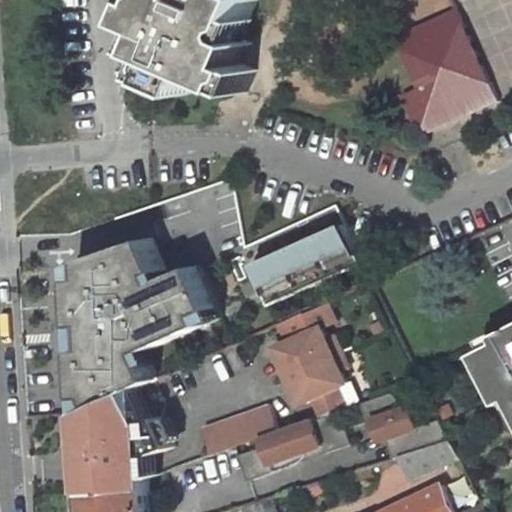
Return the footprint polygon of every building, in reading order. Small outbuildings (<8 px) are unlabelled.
[(134,0),(128,16),(138,21),(129,42),(144,49),(135,70),(189,93),(198,73),(248,93),(260,63),(246,57),(252,43),(238,35),(254,0),(134,0)] [(462,12),(399,39),(422,91),(407,97),(421,130),(439,122),(434,110),(493,84),(467,24),(462,12)] [(502,104),(493,84),(434,110),(439,122),(421,130),(424,137),(502,104)] [(256,264),(275,305),(366,264),(347,223),(256,264)] [(79,279),(87,413),(134,392),(144,387),(160,380),(147,353),(225,318),(201,266),(166,281),(162,273),(167,271),(152,239),(88,261),(79,279)] [(79,279),(88,261),(78,264),(79,279)] [(332,337),(327,326),(341,320),(332,301),(310,312),(284,323),(292,341),(280,347),(287,363),(292,361),(302,385),(298,387),(305,402),(317,397),(325,416),(349,405),(340,387),(352,381),(347,371),(332,337)] [(511,333),(490,345),(492,350),(483,355),(508,405),(511,403),(511,333)] [(339,334),(332,337),(347,371),(354,367),(339,334)] [(292,361),(287,363),(298,387),(302,385),(292,361)] [(148,423),(158,419),(144,387),(134,392),(148,423)] [(134,392),(87,413),(90,446),(102,445),(104,466),(92,467),(93,489),(143,487),(144,478),(152,477),(151,458),(176,446),(162,417),(158,419),(148,423),(134,392)] [(402,400),(395,393),(365,403),(371,422),(377,420),(385,441),(390,439),(397,459),(402,457),(453,440),(443,419),(422,427),(414,406),(406,409),(402,400)] [(273,404),(207,427),(216,453),(282,430),(273,404)] [(301,425),(265,438),(268,445),(242,455),(251,480),(355,444),(350,428),(344,430),(338,412),(316,420),(316,419),(300,425),(301,425)] [(402,457),(413,482),(463,460),(453,440),(402,457)] [(102,445),(90,446),(92,467),(104,466),(102,445)] [(460,511),(445,481),(379,511),(460,511)] [(157,511),(156,490),(143,487),(93,489),(95,511),(157,511)] [(244,508),(245,511),(280,511),(276,498),(244,508)]
